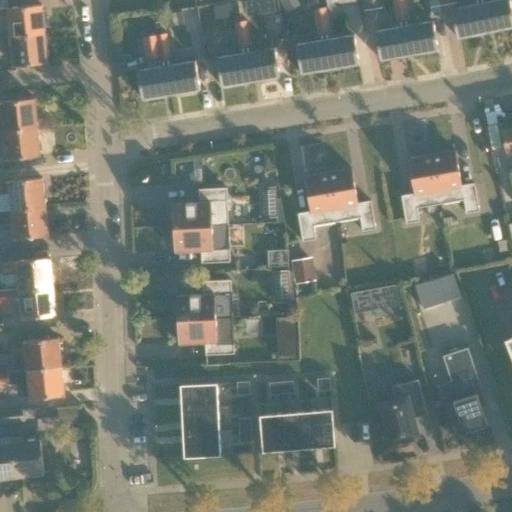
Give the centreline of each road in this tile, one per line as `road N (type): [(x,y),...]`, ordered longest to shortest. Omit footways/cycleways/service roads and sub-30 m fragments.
road 1 (residential): [(101,142),(511,71)]
road 2 (residential): [(122,511),(101,142)]
road 3 (tertiary): [(367,511),(511,488)]
road 4 (residential): [(101,142),(87,0)]
